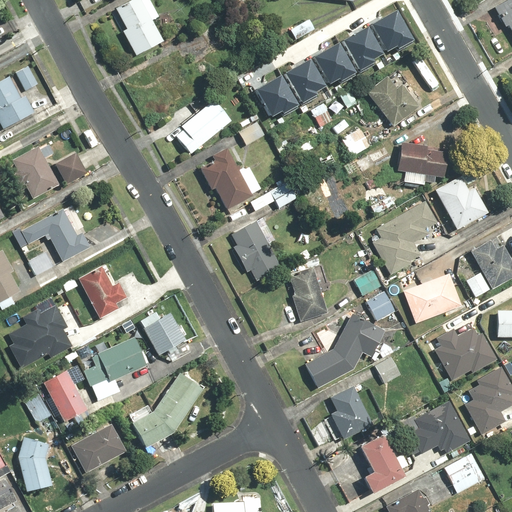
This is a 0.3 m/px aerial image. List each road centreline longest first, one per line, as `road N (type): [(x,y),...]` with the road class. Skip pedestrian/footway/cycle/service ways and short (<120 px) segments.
road 1 (residential): [(40,0),(277,425)]
road 2 (residential): [(110,511),(277,425)]
road 3 (residential): [(511,148),(428,0)]
